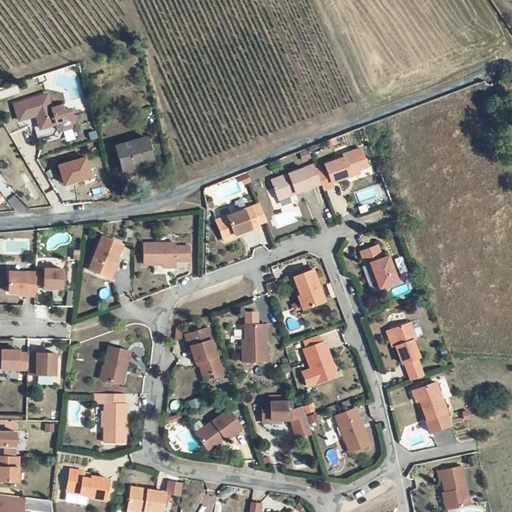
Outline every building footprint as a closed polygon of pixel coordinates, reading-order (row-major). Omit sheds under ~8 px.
[(43,117),(11,128),(17,143),(30,138),(40,165),(60,158),(57,151),(63,153),(72,149),(74,144),(68,130),(61,132),(60,127),(48,131),(43,117)] [(321,184),(324,191),(334,187),(333,183),(351,176),(351,173),(368,167),(361,148),(343,155),(344,158),(325,165),(327,168),(317,172),(321,184)] [(147,153),(118,164),(125,185),(154,174),(147,153)] [(59,163),(63,182),(89,177),(85,158),(59,163)] [(305,168),(272,181),(279,200),(321,184),(317,172),(314,165),(305,168)] [(261,204),(253,207),(259,226),(268,223),(261,204)] [(253,207),(217,220),(224,239),(259,226),(253,207)] [(260,229),(259,226),(224,239),(224,242),(260,229)] [(121,242),(101,234),(88,268),(106,275),(110,265),(115,267),(117,261),(114,260),(121,242)] [(175,242),(144,242),(144,262),(162,263),(175,263),(175,260),(189,260),(189,246),(175,246),(175,242)] [(377,246),(360,252),(365,265),(370,264),(380,289),(398,282),(388,257),(382,259),(377,246)] [(115,267),(110,265),(106,275),(111,277),(115,267)] [(35,273),(34,285),(43,285),(42,288),(61,288),(62,269),(35,268),(35,273)] [(312,269),(293,276),(300,295),(301,294),(306,308),(324,301),(312,269)] [(8,272),(8,293),(17,293),(24,293),(24,296),(34,296),(34,285),(35,273),(8,272)] [(300,295),(297,296),(302,309),(306,308),(301,294),(300,295)] [(265,323),(244,324),(244,338),(242,338),(242,361),(266,360),(265,323)] [(410,323),(393,329),(399,345),(396,346),(403,364),(420,358),(413,341),(416,339),(410,323)] [(193,344),(190,345),(196,361),(199,361),(203,376),(213,373),(214,377),(223,374),(217,354),(216,354),(212,339),(212,338),(209,326),(189,332),(193,344)] [(399,345),(393,329),(390,330),(396,346),(399,345)] [(324,341),(303,349),(315,383),(336,375),(324,341)] [(129,349),(108,345),(104,363),(107,367),(105,379),(122,382),(129,349)] [(0,350),(0,370),(27,370),(27,353),(19,353),(19,351),(0,350)] [(27,375),(55,375),(55,353),(45,353),(36,353),(36,352),(27,351),(27,353),(27,370),(27,375)] [(436,382),(415,389),(419,400),(426,419),(425,419),(430,432),(450,425),(446,412),(447,412),(436,382)] [(95,392),(95,402),(105,402),(124,402),(125,392),(95,392)] [(262,403),(262,421),(271,421),(271,419),(281,419),(290,418),(296,437),(310,432),(305,415),(302,406),(290,409),(290,401),(270,401),(270,403),(262,403)] [(124,402),(105,402),(104,409),(104,410),(104,424),(104,425),(104,441),(125,441),(125,410),(128,411),(128,403),(124,402)] [(228,409),(232,415),(237,411),(233,406),(228,409)] [(355,408),(335,415),(349,452),(369,444),(355,408)] [(206,450),(212,450),(221,443),(219,440),(223,437),(225,440),(241,427),(227,410),(203,428),(205,431),(197,437),(206,450)] [(195,435),(197,437),(205,431),(203,428),(195,435)] [(0,432),(0,446),(3,446),(16,447),(16,433),(0,432)] [(3,446),(3,456),(16,457),(16,447),(3,446)] [(0,481),(17,482),(18,457),(16,457),(3,456),(0,456),(0,481)] [(462,467),(440,472),(442,482),(445,481),(448,493),(450,499),(448,500),(451,511),(473,506),(462,467)] [(84,472),(67,469),(63,490),(81,493),(81,491),(89,492),(88,498),(96,499),(98,492),(103,493),(106,478),(84,474),(84,472)] [(168,486),(167,494),(179,496),(181,488),(168,486)] [(147,494),(130,491),(127,511),(132,511),(162,511),(165,493),(147,490),(147,494)] [(0,511),(25,511),(27,497),(0,492),(0,511)]
